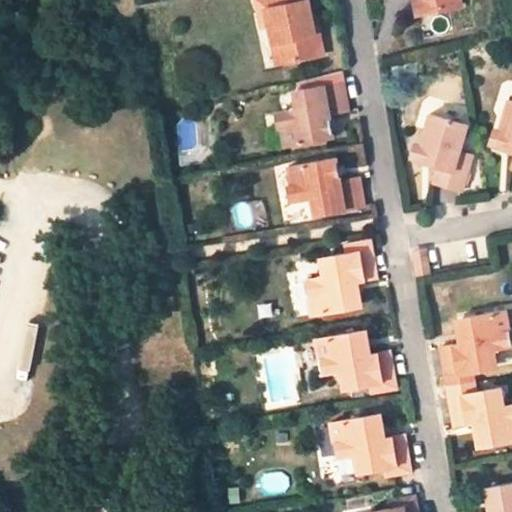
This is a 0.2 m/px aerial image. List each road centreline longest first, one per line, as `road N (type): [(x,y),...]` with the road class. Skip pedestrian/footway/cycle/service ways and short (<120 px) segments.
road 1 (residential): [(443,511),(395,238)]
road 2 (residential): [(395,238),(349,0)]
